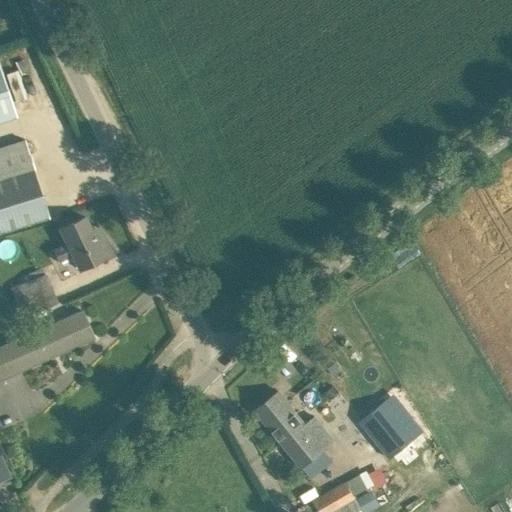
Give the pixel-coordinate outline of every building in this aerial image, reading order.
[(0,94),(0,127),(9,125),(0,94)] [(25,140),(0,147),(0,229),(48,215),(25,140)] [(60,227),(66,241),(67,242),(53,249),(59,260),(72,254),(79,268),(86,266),(104,257),(103,255),(112,251),(105,238),(97,242),(84,216),(66,225),(60,227)] [(10,287),(22,316),(58,302),(46,272),(10,287)] [(0,346),(0,378),(94,337),(82,310),(0,346)] [(335,362),(328,368),(333,375),(340,369),(335,362)] [(278,390),(255,409),(302,467),(335,440),(315,415),(305,423),(278,390)] [(385,401),(360,421),(389,457),(414,437),(389,406),(385,401)] [(314,500),(321,511),(333,511),(356,499),(346,481),(314,500)] [(367,492),(357,498),(364,511),(366,511),(376,507),(367,492)]
